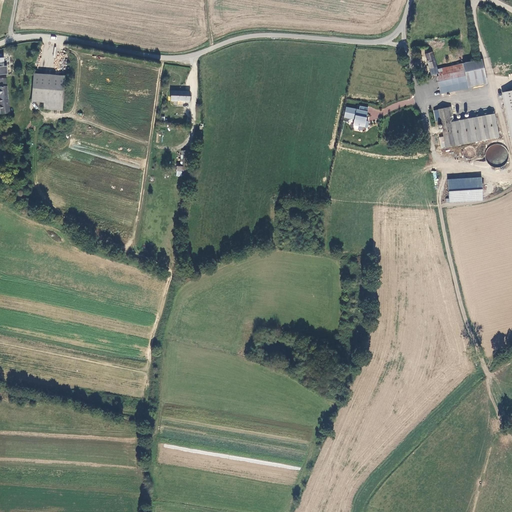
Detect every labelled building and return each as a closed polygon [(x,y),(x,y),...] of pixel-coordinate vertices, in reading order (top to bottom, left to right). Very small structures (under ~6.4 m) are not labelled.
[(438,74),(437,70),(432,51),(430,52),(429,49),(425,50),(426,53),(425,53),(431,76),(438,74)] [(483,58),(437,70),(438,74),(436,75),(442,95),(490,83),(483,58)] [(32,73),(31,101),(43,102),(62,103),(63,75),(32,73)] [(0,108),(1,114),(9,113),(6,78),(0,78),(0,108)] [(511,90),(500,93),(511,150),(511,90)] [(191,102),(192,92),(173,92),(172,101),(191,102)] [(62,103),(43,102),(42,108),(62,110),(62,103)] [(359,110),(346,107),(344,118),(354,120),(353,125),(367,128),(368,122),(364,121),(365,118),(366,118),(368,108),(360,106),(359,110)] [(451,107),(439,109),(446,147),(499,137),(494,114),(454,121),(451,107)] [(185,168),(186,152),(182,151),(181,167),(174,167),(174,171),(185,172),(185,168)] [(448,192),(482,190),(481,178),(447,180),(448,192)] [(482,200),(482,190),(448,192),(449,199),(449,202),(482,200)]
